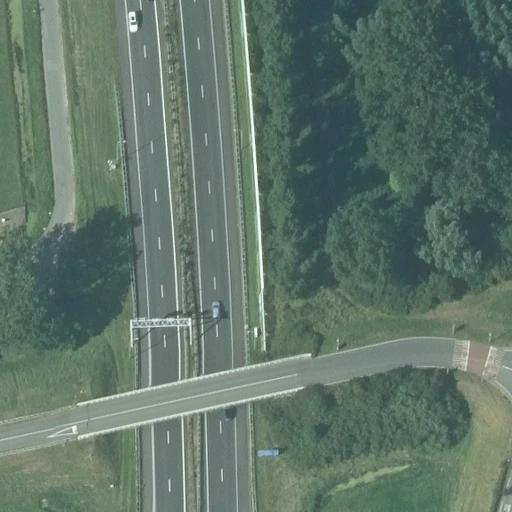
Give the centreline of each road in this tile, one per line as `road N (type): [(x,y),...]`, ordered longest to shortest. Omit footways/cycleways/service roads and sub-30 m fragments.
road 1 (tertiary): [(0,441),(400,357),(452,354),(511,370)]
road 2 (motorway): [(141,0),(166,327),(170,511)]
road 3 (motorway): [(223,511),(216,277),(194,0)]
road 4 (unclassified): [(0,281),(51,243),(63,215),(48,0)]
